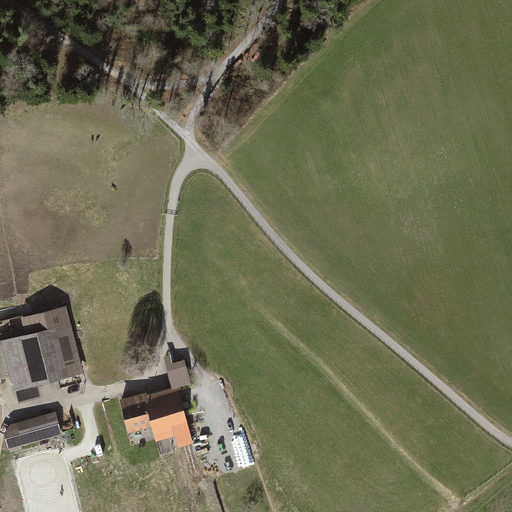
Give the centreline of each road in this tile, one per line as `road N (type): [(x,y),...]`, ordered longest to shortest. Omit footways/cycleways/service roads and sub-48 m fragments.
road 1 (unclassified): [(511,443),(299,264),(202,153)]
road 2 (track): [(189,137),(202,153),(174,189),(168,334),(155,372),(139,385),(58,408),(16,412),(0,397)]
road 3 (track): [(4,0),(126,81),(189,137)]
road 4 (track): [(126,81),(177,84),(214,75),(278,0)]
road 5 (track): [(168,334),(202,379),(211,421),(205,444)]
